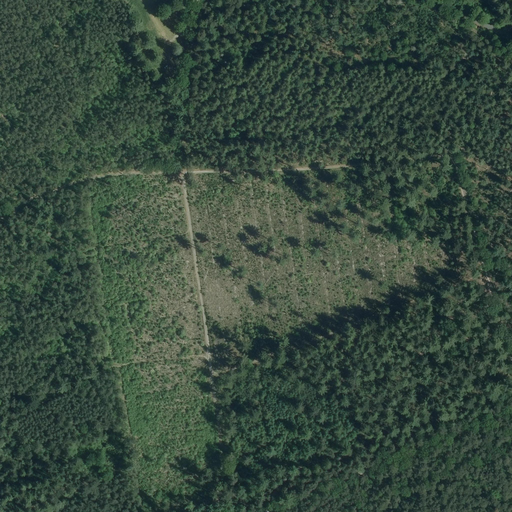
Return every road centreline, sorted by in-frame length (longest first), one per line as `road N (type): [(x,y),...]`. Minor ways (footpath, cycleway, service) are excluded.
road 1 (track): [(0,219),(49,190),(112,174),(322,168),(441,154),(455,165)]
road 2 (track): [(208,354),(181,172)]
road 3 (track): [(455,165),(497,309)]
road 4 (track): [(235,511),(211,376)]
